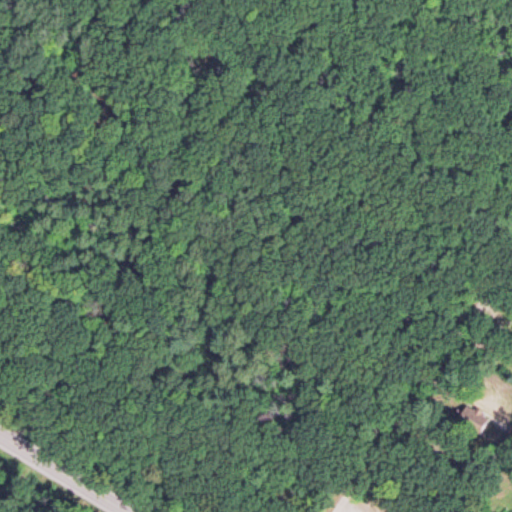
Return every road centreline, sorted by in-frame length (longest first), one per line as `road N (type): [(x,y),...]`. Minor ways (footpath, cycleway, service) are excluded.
road 1 (residential): [(342,511),(511,257)]
road 2 (tertiary): [(119,511),(0,445)]
